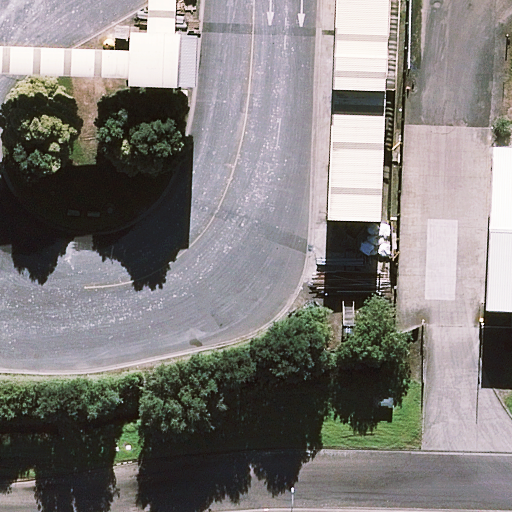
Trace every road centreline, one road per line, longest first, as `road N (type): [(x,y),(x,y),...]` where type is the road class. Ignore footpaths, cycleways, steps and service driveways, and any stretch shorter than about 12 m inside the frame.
road 1 (residential): [(511,478),(282,474),(40,511)]
road 2 (unclassified): [(0,227),(61,257),(143,253),(204,207),(215,172)]
road 3 (unclassified): [(215,172),(231,0)]
